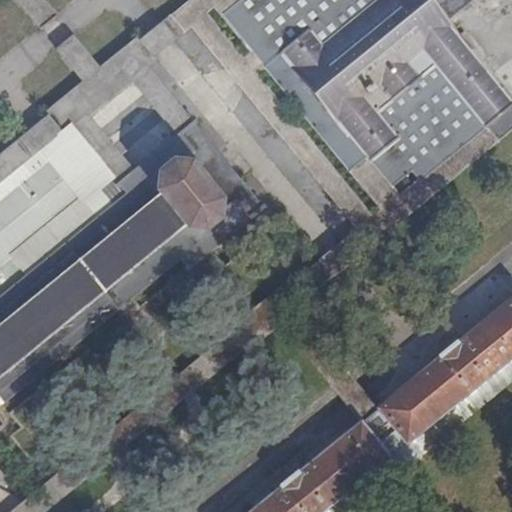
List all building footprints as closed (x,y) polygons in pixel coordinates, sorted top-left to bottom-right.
[(101,67),(74,35),(57,48),(85,83),(0,153),(0,177),(69,121),(119,181),(133,169),(84,106),(102,91),(128,68),(142,57),(144,60),(161,47),(185,27),(203,13),(214,3),(220,8),(229,0),(184,0),(145,31),(101,67)] [(19,0),(41,28),(58,15),(45,0),(19,0)] [(265,64),(281,51),(241,0),(229,0),(220,8),(249,44),(265,64)] [(241,0),(281,51),(308,30),(327,49),(387,3),(384,0),(241,0)] [(428,0),(384,0),(387,3),(327,49),(308,30),(281,51),(265,64),(351,168),(366,154),(371,159),(397,140),(376,111),(434,63),(484,125),(511,101),(511,100),(449,25),(428,0)] [(428,0),(449,25),(477,1),(476,0),(428,0)] [(381,208),(368,191),(356,201),(254,74),(265,64),(249,44),(238,55),(203,13),(185,27),(359,228),(369,218),(381,208)] [(182,132),(195,122),(144,60),(142,57),(128,68),(182,132)] [(419,177),(484,125),(434,63),(376,111),(397,140),(371,159),(384,178),(389,185),(409,167),(419,177)] [(511,101),(484,125),(419,177),(409,167),(389,185),(384,178),(368,191),(381,208),(369,218),(359,228),(325,255),(252,314),(206,257),(189,268),(237,327),(49,480),(6,511),(40,511),(281,315),(366,418),(379,410),(292,303),(337,267),(465,165),(511,126),(511,101)] [(0,483),(4,480),(0,474),(0,429),(5,425),(0,417),(0,406),(182,259),(189,268),(206,257),(265,206),(195,122),(182,132),(133,169),(119,181),(126,191),(0,293),(0,483)] [(368,191),(384,178),(371,159),(366,154),(351,168),(368,191)] [(0,194),(0,259),(81,192),(50,155),(0,194)] [(379,410),(366,418),(308,470),(305,466),(287,481),(289,483),(253,511),(322,511),(393,456),(402,468),(420,454),(409,441),(511,357),(511,302),(462,343),(458,340),(441,356),(444,359),(379,410)] [(511,357),(409,441),(420,454),(511,378),(511,357)] [(62,400),(81,421),(102,404),(84,383),(62,400)] [(322,511),(348,511),(402,468),(393,456),(322,511)]
